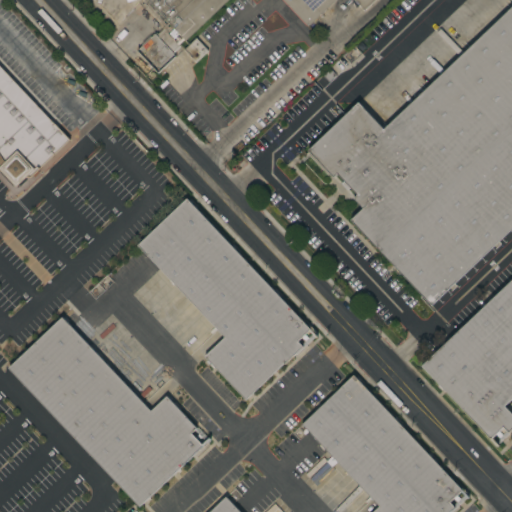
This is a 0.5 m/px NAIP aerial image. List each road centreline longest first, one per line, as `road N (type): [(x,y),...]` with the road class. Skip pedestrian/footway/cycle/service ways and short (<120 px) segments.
road 1 (residential): [(511,504),(36,0)]
road 2 (residential): [(356,337),(167,511)]
